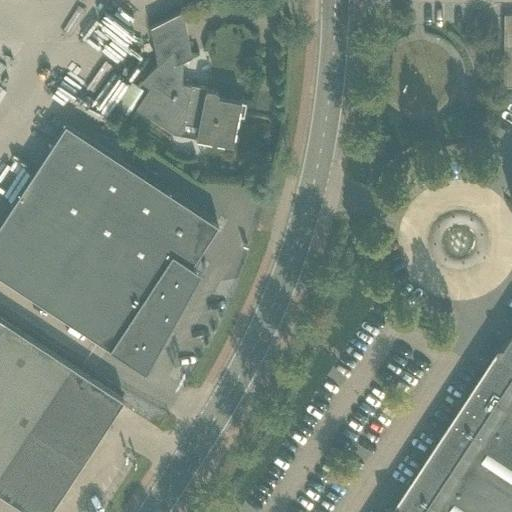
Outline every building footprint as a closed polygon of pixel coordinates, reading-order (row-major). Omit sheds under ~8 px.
[(180,82),(176,64),(192,56),(182,10),(150,26),(158,64),(137,84),(138,85),(141,81),(149,87),(136,107),(176,133),(185,120),(199,123),(196,137),(232,144),(241,99),(218,95),(219,93),(217,90),(215,89),(180,82)] [(191,264),(217,224),(66,124),(0,223),(0,274),(146,370),(186,297),(188,298),(203,271),(191,264)] [(370,239),(382,243),(383,240),(387,241),(389,231),(388,228),(377,225),(374,227),(373,231),(372,230),(370,239)] [(0,491),(31,511),(48,511),(123,398),(0,317),(0,491)] [(511,511),(511,329),(502,344),(495,346),(497,353),(398,503),(384,506),(385,511),(511,511)]
